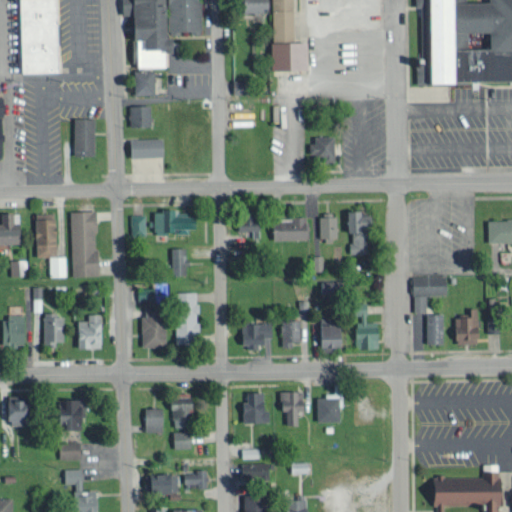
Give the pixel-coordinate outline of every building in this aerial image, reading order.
[(59,0),(18,0),(21,72),(61,71),(59,0)] [(123,0),(124,14),(134,14),(134,65),(167,66),(166,0),(123,0)] [(273,10),(272,0),(246,0),(247,11),(273,10)] [(294,0),(272,0),(273,68),(310,68),(309,41),(295,41),(294,0)] [(414,0),(415,6),(418,6),(420,64),(416,65),(416,84),(428,83),(430,88),(453,87),(453,81),(511,82),(511,0),(487,0),(487,4),(465,4),(464,0),(414,0)] [(156,92),(155,67),(134,68),(135,93),(156,92)] [(232,92),(248,93),(248,79),(233,78),(232,92)] [(130,104),(130,125),(152,125),(152,104),(130,104)] [(74,153),(95,154),(96,117),(75,116),(74,153)] [(336,135),(317,134),(316,142),(310,142),(309,154),(327,154),(326,160),(336,160),(336,135)] [(165,137),(129,137),(130,156),(166,155),(165,137)] [(153,209),(154,230),(198,229),(198,213),(177,213),(177,208),(153,209)] [(71,274),(98,273),(97,209),(70,210),(71,274)] [(19,211),(1,212),(1,222),(0,222),(0,242),(22,241),(21,221),(19,221),(19,211)] [(66,274),(65,254),(56,255),(56,211),(36,212),(37,255),(49,255),(49,275),(66,274)] [(348,252),(367,252),(367,230),(376,230),(376,211),(348,212),(348,252)] [(336,236),(336,212),(318,212),(318,237),(336,236)] [(130,213),(131,236),(146,235),(145,213),(130,213)] [(308,215),(293,215),(293,217),(273,218),(274,239),(308,238),(308,215)] [(511,215),(482,217),(483,241),(511,240),(511,215)] [(261,219),(237,218),(236,229),(252,230),(251,236),(260,236),(261,219)] [(188,247),(171,246),(170,272),(187,273),(188,247)] [(26,257),(9,258),(10,274),(26,274),(26,257)] [(447,274),(413,275),(413,310),(426,309),(426,292),(447,292),(447,274)] [(40,296),(40,284),(22,285),(23,297),(40,296)] [(178,341),(199,340),(199,300),(177,301),(178,341)] [(142,313),(143,344),(168,344),(166,303),(146,304),(146,313),(142,313)] [(380,346),(380,320),(367,319),(367,304),(356,303),(355,346),(380,346)] [(455,340),(480,339),(478,306),(467,306),(468,313),(454,313),(455,340)] [(43,340),(64,340),(64,311),(42,311),(43,340)] [(102,311),(89,311),(89,318),(79,318),(80,345),(103,345),(102,311)] [(443,341),(442,311),(424,311),(425,342),(443,341)] [(1,342),(28,341),(27,313),(1,314),(1,342)] [(300,317),(281,318),(282,342),(300,342),(300,317)] [(242,343),(266,342),(266,335),(274,335),(273,320),(241,321),(242,343)] [(321,348),(345,346),(344,321),(319,322),(321,348)] [(316,395),(316,419),(342,419),(341,382),(334,382),(335,391),(325,391),(326,395),(316,395)] [(284,423),(298,422),(298,408),(305,407),(304,388),(278,388),(279,409),(284,409),(284,423)] [(241,400),(242,420),(269,419),(269,407),(264,407),(264,389),(249,390),(249,400),(241,400)] [(7,422),(31,422),(31,395),(7,394),(7,422)] [(85,428),(86,396),(64,395),(63,427),(85,428)] [(194,395),(170,395),(171,425),(195,424),(194,395)] [(144,429),(163,429),(162,405),(144,406),(144,429)] [(172,447),(191,446),(191,429),(172,430),(172,447)] [(80,439),(58,440),(58,457),(81,457),(80,439)] [(292,460),(292,471),(309,470),(309,459),(292,460)] [(269,461),(242,462),(243,475),(269,474),(269,461)] [(430,477),(431,507),(435,507),(435,511),(442,511),(442,506),(482,505),(482,511),(495,511),(495,505),(499,505),(499,475),(496,475),(495,464),(481,464),(481,476),(430,477)] [(76,481),(76,511),(99,511),(99,489),(82,489),(83,466),(65,466),(65,481),(76,481)] [(183,481),(199,480),(199,485),(207,484),(207,469),(183,470),(183,481)] [(151,470),(150,489),(177,490),(178,471),(151,470)] [(245,492),(244,511),(267,511),(268,493),(245,492)] [(0,511),(13,511),(13,495),(0,495),(0,511)] [(307,511),(307,496),(286,497),(286,511),(307,511)]
